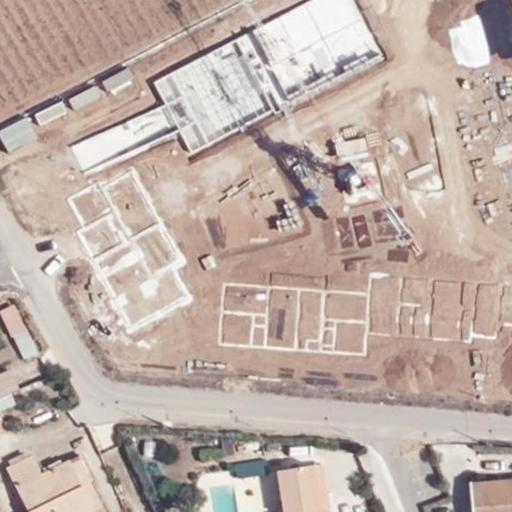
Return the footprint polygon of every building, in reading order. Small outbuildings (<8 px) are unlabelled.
[(322,0),(327,10),(352,0),(322,0)] [(0,295),(0,369),(35,352),(5,293),(0,295)] [(40,358),(21,366),(28,382),(47,374),(40,358)] [(0,397),(23,388),(15,371),(0,377),(0,397)] [(33,458),(7,470),(27,511),(88,511),(91,511),(68,462),(41,475),(33,458)] [(101,507),(78,458),(68,462),(91,511),(101,507)] [(329,510),(321,467),(313,468),(320,511),(329,510)] [(320,511),(313,468),(276,474),(281,511),(328,511),(329,510),(320,511)] [(197,482),(205,511),(239,511),(228,473),(197,482)] [(511,511),(511,481),(471,485),(473,511),(511,511)]
